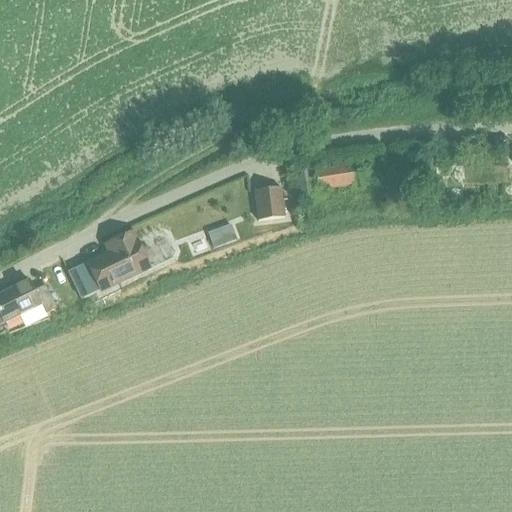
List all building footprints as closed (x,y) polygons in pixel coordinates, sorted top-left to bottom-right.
[(434,161),(424,162),(425,173),(435,172),(434,161)] [(356,164),(312,170),(315,191),(359,185),(356,164)] [(312,198),(308,171),(294,172),(298,200),(312,198)] [(258,222),(284,219),(280,188),(254,192),(258,222)] [(230,226),(208,234),(214,250),(236,242),(230,226)] [(132,233),(104,246),(108,255),(102,258),(101,257),(86,264),(100,292),(116,284),(117,285),(150,269),(147,264),(153,262),(154,256),(151,249),(146,247),(140,250),(132,233)] [(36,289),(31,278),(0,296),(0,324),(2,324),(37,308),(41,315),(55,309),(44,286),(36,289)]
